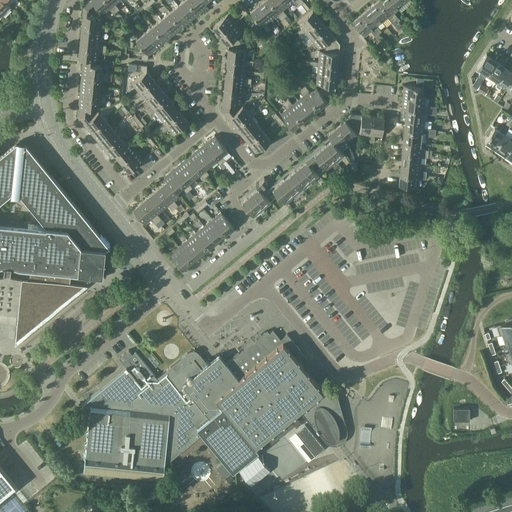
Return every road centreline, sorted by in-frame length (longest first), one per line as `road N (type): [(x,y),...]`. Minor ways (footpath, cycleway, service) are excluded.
road 1 (residential): [(185,304),(200,320),(217,322),(267,291),(345,374),(400,357),(463,378),(511,413)]
road 2 (residential): [(0,431),(31,420),(66,372),(170,286)]
road 3 (residential): [(72,64),(70,122),(131,193)]
road 4 (residential): [(384,186),(391,100),(349,96)]
road 5 (residential): [(111,210),(68,156),(47,104)]
